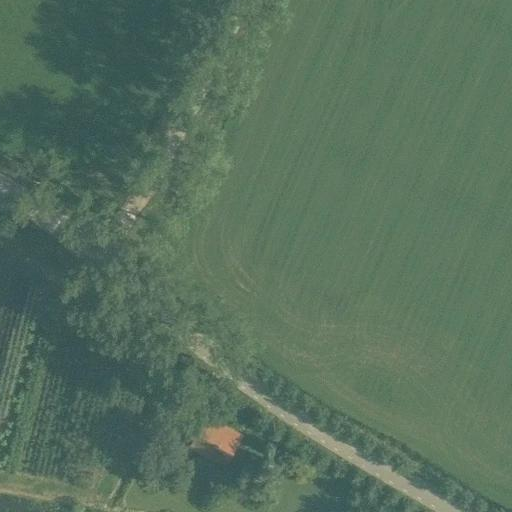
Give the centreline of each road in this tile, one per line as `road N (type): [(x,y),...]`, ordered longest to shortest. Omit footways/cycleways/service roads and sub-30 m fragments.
road 1 (unclassified): [(452,511),(304,422),(105,265)]
road 2 (unclassified): [(105,265),(248,0)]
road 3 (unclassified): [(105,265),(0,190)]
